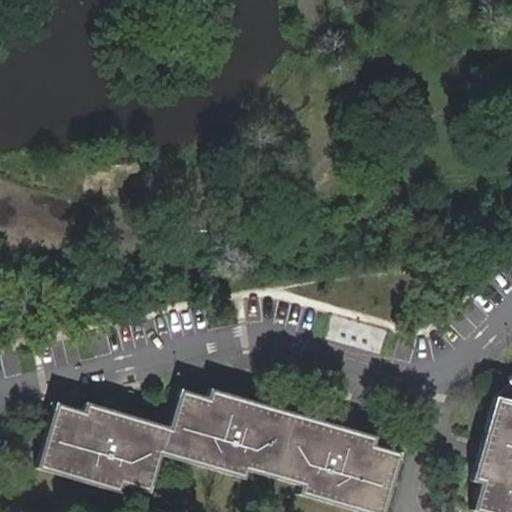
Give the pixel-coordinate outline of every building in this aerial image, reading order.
[(188,25),(180,12),(169,19),(177,32),(188,25)] [(511,374),(492,395),(511,401),(511,374)] [(79,416),(51,408),(35,469),(118,492),(120,485),(122,477),(150,484),(159,454),(242,478),(244,470),(247,461),(301,476),(299,484),(296,493),(363,511),(382,511),(397,459),(369,451),(371,442),(374,435),(208,387),(205,395),(203,404),(175,396),(167,425),(83,401),(81,409),(79,416)] [(178,387),(175,396),(203,404),(205,395),(178,387)] [(511,511),(511,401),(492,395),(468,479),(475,481),(483,483),(475,511),(477,511),(511,511)] [(53,401),(51,408),(79,416),(81,409),(53,401)] [(399,450),(371,442),(369,451),(397,459),(399,450)] [(244,470),(299,484),(301,476),(247,461),(244,470)] [(122,477),(120,485),(147,493),(150,484),(122,477)] [(483,483),(475,481),(466,509),(475,511),(483,483)]
